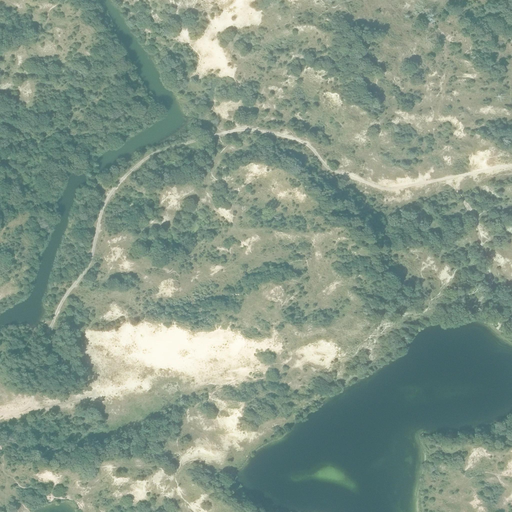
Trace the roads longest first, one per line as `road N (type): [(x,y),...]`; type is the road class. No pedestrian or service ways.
road 1 (track): [(29,405),(46,337),(91,258),(103,205),(156,151),(238,131),(282,134),(305,144),(330,172),(392,191),(511,167)]
road 2 (track): [(421,185),(416,146),(443,66),(440,42),(403,0)]
road 3 (track): [(29,405),(220,363)]
